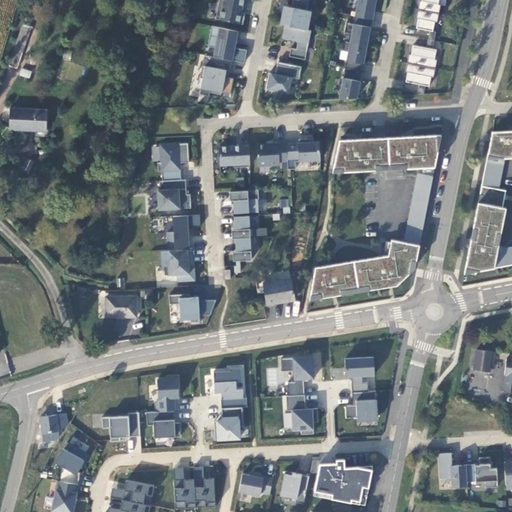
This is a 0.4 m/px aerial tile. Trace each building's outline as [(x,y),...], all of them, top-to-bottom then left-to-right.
[(219,0),(215,19),(243,24),(245,13),(241,12),(243,0),(219,0)] [(308,29),(312,11),(307,10),(309,0),(292,0),(291,7),(284,5),(280,24),(285,25),(308,29)] [(375,0),(357,0),(355,16),(372,19),(375,0)] [(430,30),(426,47),(413,45),(411,54),(409,54),(405,71),(408,72),(406,81),(419,84),(417,92),(424,94),(425,85),(429,86),(431,77),(433,77),(437,59),(434,59),(436,49),(433,49),(436,31),(433,31),(434,21),(437,22),(440,4),(445,5),(445,0),(421,0),(422,0),(419,0),(416,18),(418,18),(416,28),(430,30)] [(372,19),(355,16),(353,24),(346,22),(344,32),(352,33),(350,42),(367,45),(372,19)] [(308,29),(285,25),(282,38),(296,41),(298,43),(296,49),(291,47),(289,56),(305,59),(311,30),(308,29)] [(232,60),(244,63),(247,50),(235,47),(238,31),(212,26),(208,46),(215,48),(214,57),(232,60)] [(362,71),(367,45),(350,42),(344,41),(343,50),(348,52),(345,68),(362,71)] [(9,49),(5,62),(12,63),(16,51),(9,49)] [(221,92),(231,94),(234,78),(229,77),(225,77),(226,70),(230,71),(232,60),(214,57),(204,55),(200,77),(202,78),(199,94),(209,96),(210,92),(221,94),(221,92)] [(299,78),(302,66),(278,61),(275,74),(269,72),(266,88),(288,92),(291,77),(299,78)] [(339,99),(357,98),(362,71),(345,68),(339,99)] [(13,110),(12,131),(47,132),(48,112),(13,110)] [(511,130),(492,132),(488,155),(503,158),(511,157),(511,130)] [(437,134),(339,140),(333,168),(343,168),(343,171),(376,169),(376,165),(406,163),(406,168),(418,167),(416,179),(432,182),(438,150),(437,134)] [(287,161),(288,169),(296,168),(295,161),(320,160),(319,141),(313,141),(313,138),(299,139),(299,142),(286,143),(287,161)] [(189,162),(188,143),(160,144),(161,162),(158,162),(158,171),(162,171),(162,180),(181,179),(180,169),(179,169),(178,162),(180,162),(189,162)] [(287,161),(286,143),(256,144),(257,165),(279,164),(279,161),(287,161)] [(250,166),(249,145),(219,147),(220,165),(233,164),(234,167),(250,166)] [(503,158),(488,155),(483,176),(501,179),(503,158)] [(483,195),(482,203),(478,203),(473,228),(477,229),(475,240),(471,239),(465,267),(480,270),(511,264),(511,246),(508,247),(507,251),(498,249),(498,245),(499,244),(495,243),(497,232),(501,233),(506,208),(503,207),(506,190),(499,189),(501,179),(483,176),(480,194),(483,195)] [(244,177),(235,178),(236,186),(245,185),(244,177)] [(158,189),(159,209),(191,208),(190,194),(186,194),(186,179),(181,179),(162,180),(160,180),(160,189),(158,189)] [(432,182),(416,179),(404,241),(419,244),(432,182)] [(233,200),(234,213),(249,212),(248,199),(259,199),(258,189),(229,191),(230,200),(233,200)] [(279,199),(280,213),(290,213),(290,207),(288,207),(287,199),(279,199)] [(188,215),(173,216),(174,232),(167,232),(168,250),(189,249),(188,215)] [(234,216),(235,229),(232,229),(232,238),(235,238),(251,237),(249,215),(234,216)] [(233,251),(233,260),(236,260),(240,260),(252,259),(251,237),(235,238),(236,251),(233,251)] [(316,267),(311,295),(321,293),(322,297),(342,294),(341,290),(369,285),(369,289),(397,285),(409,273),(412,260),(416,260),(419,244),(404,241),(391,239),(388,255),(316,267)] [(188,261),(190,261),(189,249),(168,250),(161,250),(162,266),(164,266),(165,275),(177,274),(177,281),(195,280),(195,267),(189,267),(188,261)] [(294,297),(290,276),(264,281),(268,301),(294,297)] [(369,285),(341,290),(342,294),(369,289),(369,285)] [(195,320),(194,314),(206,313),(211,298),(198,299),(198,302),(194,303),(194,299),(194,295),(185,296),(185,292),(164,293),(165,302),(174,302),(175,318),(185,318),(185,320),(195,320)] [(108,312),(135,312),(136,294),(109,293),(108,312)] [(494,352),(475,350),(473,370),(488,372),(489,369),(492,369),(494,352)] [(292,394),(304,393),(303,378),(313,377),(312,355),(281,357),(281,370),(293,369),(294,380),(287,381),(288,394),(292,394)] [(352,391),(375,390),(373,357),(344,358),(346,379),(351,379),(352,391)] [(511,358),(505,358),(502,390),(511,391),(511,358)] [(241,406),(247,406),(246,396),(243,396),(242,388),(236,388),(235,380),(242,380),(241,366),(228,367),(229,369),(213,370),(214,392),(222,392),(223,397),(220,397),(220,407),(241,406)] [(155,401),(156,410),(167,410),(173,409),(172,397),(178,397),(177,375),(166,375),(167,378),(156,378),(157,401),(155,401)] [(90,381),(88,376),(72,382),(74,386),(90,381)] [(345,404),(346,416),(356,416),(356,417),(362,417),(362,420),(377,419),(375,390),(352,391),(352,400),(356,400),(356,403),(345,404)] [(317,407),(305,408),(304,393),(292,394),(288,394),(285,394),(286,409),(291,409),(292,429),(301,429),(301,433),(313,433),(312,421),(318,421),(317,407)] [(243,427),(241,406),(220,407),(221,415),(215,421),(217,439),(241,439),(241,427),(243,427)] [(156,410),(146,411),(146,424),(153,424),(153,436),(179,435),(179,422),(174,422),(173,409),(167,410),(156,410)] [(139,435),(138,411),(127,411),(127,415),(101,416),(101,427),(109,426),(110,440),(119,440),(119,436),(139,435)] [(60,413),(52,415),(54,425),(62,423),(60,413)] [(52,415),(39,418),(38,422),(42,441),(57,437),(54,425),(52,415)] [(141,436),(129,437),(129,452),(141,452),(141,436)] [(62,465),(59,480),(78,484),(80,471),(77,470),(83,460),(84,460),(88,453),(67,441),(55,462),(62,465)] [(465,463),(451,464),(451,452),(439,453),(440,477),(450,477),(451,486),(467,485),(466,481),(465,463)] [(485,486),(497,486),(496,467),(490,467),(490,456),(479,456),(479,463),(475,464),(475,463),(465,463),(466,481),(484,480),(485,486)] [(336,464),(321,465),(314,497),(364,506),(373,466),(346,468),(345,459),(336,459),(336,464)] [(511,460),(503,462),(505,488),(511,487),(511,460)] [(193,468),(195,508),(215,507),(213,467),(193,468)] [(195,508),(193,468),(174,469),(175,509),(195,508)] [(295,501),(304,503),(309,475),(285,470),(280,494),(296,497),(295,501)] [(259,495),(260,491),(269,493),(273,476),(255,473),(255,475),(242,472),(238,491),(259,495)] [(59,480),(57,480),(55,488),(56,488),(54,497),(54,496),(51,509),(60,511),(72,511),(74,503),(73,503),(73,500),(75,499),(78,484),(59,480)] [(111,499),(150,506),(153,487),(126,482),(125,490),(112,488),(111,499)] [(149,511),(150,506),(111,499),(108,511),(149,511)]
